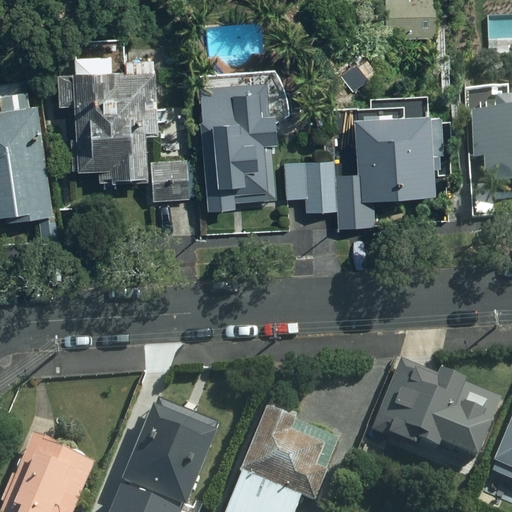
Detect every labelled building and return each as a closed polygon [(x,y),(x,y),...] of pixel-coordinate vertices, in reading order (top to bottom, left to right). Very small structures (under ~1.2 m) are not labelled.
[(385,0),(386,34),(439,34),(438,0),(385,0)] [(153,131),(147,60),(119,63),(119,69),(104,71),(102,55),(68,58),(68,71),(51,73),(54,104),(67,104),(70,138),(65,138),(67,170),(94,167),(95,176),(106,175),(107,180),(141,177),(138,133),(153,131)] [(258,93),(257,81),(195,86),(197,120),(193,121),(200,208),(228,205),(228,199),(271,197),(266,142),(269,142),(268,112),(265,113),(260,113),(258,93)] [(0,108),(0,212),(1,213),(1,218),(34,213),(38,239),(55,237),(52,213),(44,214),(28,105),(0,108)] [(353,174),(335,175),(338,225),(371,224),(370,197),(428,194),(427,166),(435,166),(434,154),(425,154),(423,114),(350,118),(353,174)] [(511,114),(469,117),(473,184),(511,181),(511,114)] [(185,196),(183,159),(150,160),(151,197),(185,196)] [(333,161),(282,163),(284,196),(306,195),(307,210),(335,209),(333,161)] [(473,459),(497,399),(435,374),(427,393),(390,378),(374,419),(408,433),(405,439),(431,449),(433,443),(473,459)] [(215,427),(152,402),(109,506),(93,500),(88,511),(197,511),(198,511),(184,505),(215,427)] [(291,417),(265,406),(222,511),(293,511),(299,498),(309,502),(333,441),(289,423),(291,417)] [(511,422),(494,464),(497,465),(494,473),(511,480),(511,422)] [(68,511),(87,465),(50,450),(51,445),(28,435),(11,478),(7,477),(0,494),(0,511),(68,511)]
